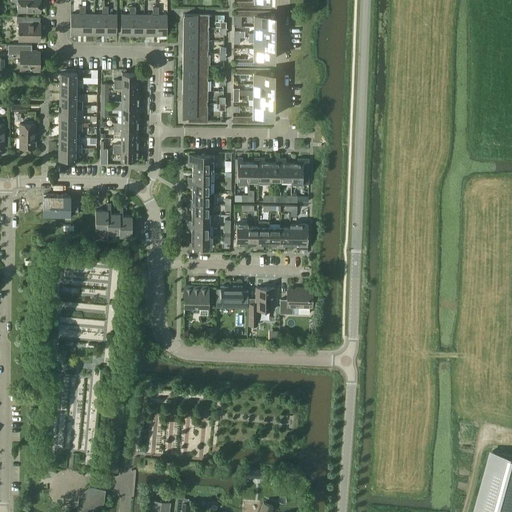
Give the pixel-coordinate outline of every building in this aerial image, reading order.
[(25,11),(40,11),(39,0),(11,0),(11,1),(17,1),(17,10),(25,10),(25,11)] [(70,33),(82,33),(82,13),(85,13),(85,9),(79,9),(79,13),(70,12),(70,33)] [(94,13),(93,34),(105,34),(105,13),(108,13),(108,9),(102,9),(102,13),(94,13)] [(121,13),(121,34),(132,34),(133,14),(136,13),(136,9),(130,9),(130,13),(121,13)] [(255,26),(274,26),(275,15),(268,15),(268,10),(269,10),(237,9),(237,16),(238,16),(238,15),(252,15),(255,18),(255,26)] [(144,14),(144,34),(155,35),(155,14),(158,14),(158,10),(153,10),(153,14),(144,14)] [(82,13),(82,33),(93,34),(94,13),(85,13),(82,13)] [(105,13),(105,34),(117,34),(117,13),(108,13),(105,13)] [(133,14),(132,34),(144,34),(144,14),(136,13),(133,14)] [(184,26),(208,27),(208,14),(211,14),(184,13),(184,26)] [(155,14),(155,35),(167,35),(167,14),(158,14),(155,14)] [(39,40),(40,22),(34,22),(34,16),(16,15),(16,22),(19,22),(18,40),(39,40)] [(208,39),(208,27),(184,26),(184,39),(208,39)] [(274,37),(274,26),(255,26),(255,32),(249,32),(249,37),(274,37)] [(255,47),(274,48),(274,37),(249,37),(249,41),(255,41),(255,47)] [(184,39),(184,52),(208,52),(208,39),(184,39)] [(39,70),(39,51),(31,50),(32,44),(8,43),(8,53),(20,53),(19,69),(39,70)] [(274,59),(274,48),(255,47),(254,55),(251,58),(237,58),(237,57),(236,57),(236,63),(268,64),(268,63),(268,59),(274,59)] [(208,52),(184,52),(183,64),(208,65),(208,52)] [(208,65),(183,64),(183,77),(207,77),(208,65)] [(254,83),(273,84),(274,72),(267,72),(267,68),(268,68),(236,67),(236,73),(237,73),(251,73),(254,76),(254,83)] [(59,71),(59,83),(82,83),(82,79),(76,79),(76,72),(59,71)] [(114,83),(139,84),(139,72),(122,72),(121,79),(114,79),(114,83)] [(207,90),(207,77),(183,77),(183,90),(207,90)] [(82,87),(82,83),(59,83),(59,93),(76,94),(76,87),(82,87)] [(139,84),(114,83),(114,87),(121,88),(121,94),(139,94),(139,84)] [(273,95),(273,84),(254,83),(254,90),(248,90),(248,94),(273,95)] [(207,90),(183,90),(183,102),(207,103),(207,90)] [(76,101),(76,94),(59,93),(59,104),(82,105),(82,101),(76,101)] [(139,94),(121,94),(121,100),(114,100),(114,105),(139,105),(139,94)] [(254,105),(273,105),(273,95),(248,94),(248,98),(254,99),(254,105)] [(207,121),(207,103),(183,102),(183,115),(189,115),(189,120),(188,120),(207,121)] [(82,109),(82,105),(59,104),(59,115),(76,115),(76,108),(82,109)] [(121,109),(121,116),(139,116),(139,105),(114,105),(114,109),(121,109)] [(273,117),(273,105),(254,105),(253,113),(250,116),(234,115),(233,114),(233,120),(232,120),(232,121),(267,122),(267,121),(267,117),(273,117)] [(75,122),(76,115),(59,115),(58,126),(82,126),(82,122),(75,122)] [(139,116),(121,116),(121,122),(113,122),(113,126),(138,127),(139,116)] [(34,147),(34,123),(19,123),(19,147),(34,147)] [(58,136),(75,137),(75,130),(82,130),(82,126),(58,126),(58,136)] [(138,127),(113,126),(113,130),(121,131),(121,137),(138,138),(138,127)] [(75,144),(75,137),(58,136),(58,147),(81,148),(81,144),(75,144)] [(138,138),(121,137),(121,144),(113,144),(113,148),(138,148),(138,138)] [(81,148),(58,147),(58,158),(75,158),(75,152),(81,152),(81,148)] [(138,160),(138,148),(113,148),(107,148),(107,152),(120,152),(120,159),(138,160)] [(210,171),(213,171),(213,154),(188,154),(188,165),(192,165),(192,171),(210,171)] [(248,179),(248,162),(242,162),(242,157),(237,157),(237,182),(248,182),(248,179)] [(254,162),(248,162),(248,179),(248,182),(252,183),(252,179),(259,179),(259,158),(254,157),(254,162)] [(270,180),(270,162),(264,162),(264,158),(259,158),(259,179),(259,183),(270,183),(270,180)] [(270,180),(280,180),(281,158),(276,158),(276,162),(270,162),(270,180)] [(291,180),(291,162),(285,162),(286,158),(281,158),(280,180),(291,180)] [(291,180),(291,183),(308,183),(309,158),(298,158),(297,162),(291,162),(291,180)] [(210,171),(192,171),(192,177),(188,177),(188,181),(210,182),(210,171)] [(210,182),(188,181),(188,186),(192,186),(192,192),(209,193),(210,182)] [(209,193),(192,192),(192,198),(188,198),(188,203),(209,203),(209,193)] [(77,214),(77,202),(70,202),(70,195),(43,194),(42,215),(69,215),(69,214),(77,214)] [(107,232),(119,232),(119,212),(108,212),(108,210),(110,210),(110,203),(107,203),(107,209),(107,229),(107,232)] [(209,203),(188,203),(188,208),(192,208),(191,214),(209,214),(209,203)] [(131,221),(132,215),(119,215),(120,213),(122,213),(123,206),(119,206),(119,212),(119,232),(119,235),(131,235),(131,234),(131,228),(131,221)] [(95,229),(107,229),(107,209),(95,209),(95,229)] [(209,214),(191,214),(191,220),(187,220),(187,225),(209,225),(209,214)] [(269,244),(269,226),(269,220),(258,220),(258,226),(258,248),(263,248),(263,244),(269,244)] [(247,226),(248,226),(248,223),(236,222),(236,247),(241,247),(241,243),(247,243),(247,226)] [(290,223),(290,226),(291,226),(290,244),(296,244),(296,248),(307,249),(308,223),(290,223)] [(191,230),(191,236),(209,236),(209,225),(187,225),(187,230),(191,230)] [(247,226),(247,243),(253,243),(253,248),(258,248),(258,226),(248,226),(247,226)] [(275,248),(279,248),(280,226),(269,226),(269,244),(275,244),(275,248)] [(284,244),(290,244),(291,226),(290,226),(280,226),(279,248),(284,248),(284,244)] [(212,236),(209,236),(191,236),(191,242),(187,242),(187,247),(212,247),(212,236)] [(208,314),(208,286),(184,285),(183,306),(199,306),(199,314),(208,314)] [(216,288),(216,307),(221,307),(221,302),(241,302),(241,306),(248,307),(248,303),(248,298),(248,291),(242,290),(242,286),(220,286),(220,288),(216,288)] [(264,287),(256,287),(256,303),(249,303),(248,325),(258,325),(258,310),(266,310),(266,309),(274,310),(274,287),(264,287)] [(280,313),(284,313),(284,316),(288,316),(288,313),(293,313),(293,306),(299,306),(299,313),(309,314),(310,298),(312,298),(312,288),(301,287),(301,289),(287,289),(287,299),(280,299),(280,313)] [(511,511),(511,456),(492,451),(475,511),(511,511)] [(94,511),(103,504),(104,488),(89,487),(78,497),(77,511),(94,511)] [(168,511),(170,502),(151,500),(149,511),(168,511)] [(269,511),(272,506),(263,503),(259,511),(269,511)]
